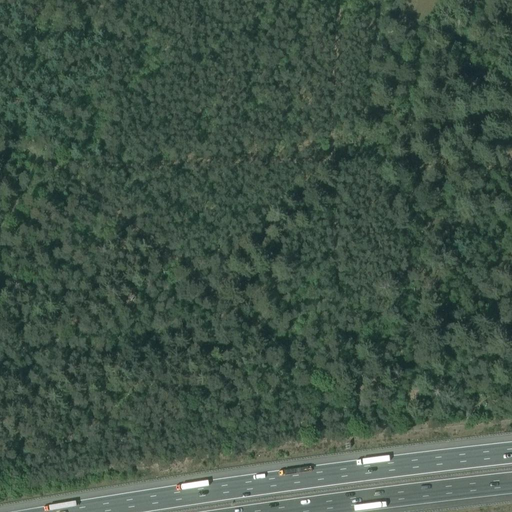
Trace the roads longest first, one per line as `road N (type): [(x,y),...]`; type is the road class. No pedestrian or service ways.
road 1 (track): [(338,0),(335,277),(357,345),(354,398),(50,163)]
road 2 (track): [(0,125),(50,163),(488,170)]
road 3 (motorway): [(511,454),(81,511)]
road 4 (motorway): [(283,511),(511,484)]
